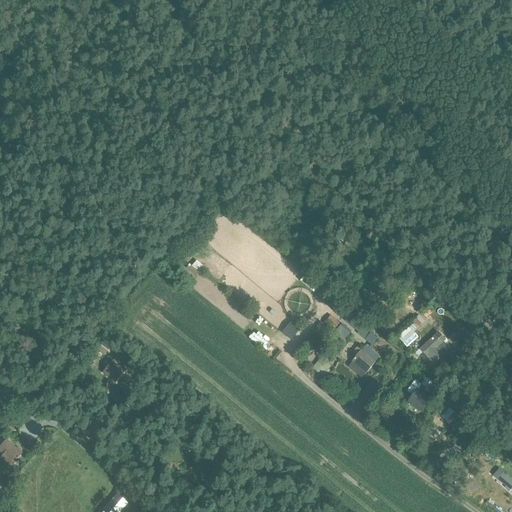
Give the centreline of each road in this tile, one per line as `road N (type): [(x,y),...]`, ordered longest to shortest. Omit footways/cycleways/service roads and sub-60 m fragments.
road 1 (residential): [(304,181),(511,352)]
road 2 (residential): [(363,428),(420,478),(479,511)]
road 3 (residential): [(160,511),(65,434)]
